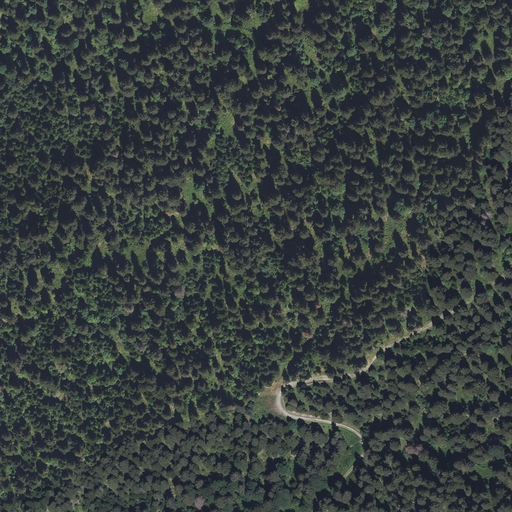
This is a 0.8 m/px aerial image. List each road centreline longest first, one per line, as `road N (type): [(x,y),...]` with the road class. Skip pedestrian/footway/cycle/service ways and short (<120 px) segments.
road 1 (track): [(313,511),(362,448),(351,429),(280,414),(276,395),(372,361)]
road 2 (track): [(372,361),(511,266)]
